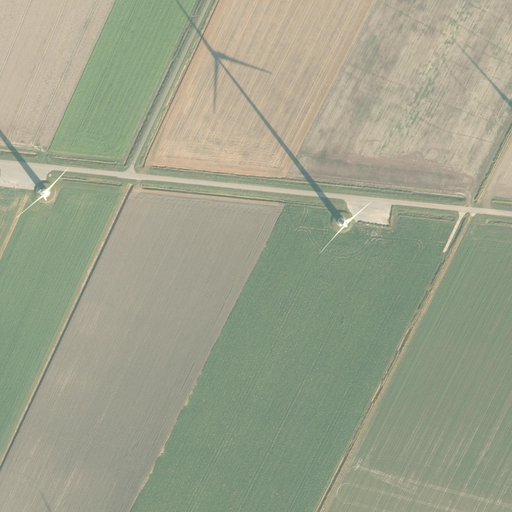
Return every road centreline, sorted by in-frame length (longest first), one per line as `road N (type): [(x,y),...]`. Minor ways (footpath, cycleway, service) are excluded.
road 1 (unclassified): [(511,215),(127,175)]
road 2 (unclassified): [(127,175),(209,0)]
road 3 (unclassified): [(127,175),(0,161)]
